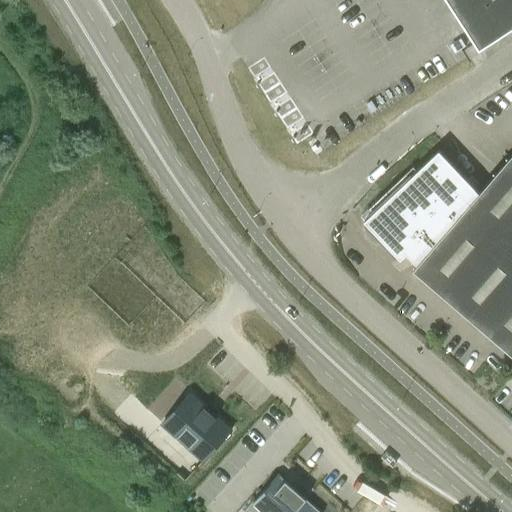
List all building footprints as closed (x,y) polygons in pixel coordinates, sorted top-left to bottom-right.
[(511,27),(511,0),(447,0),(480,49),(511,27)] [(479,53),(473,44),(464,50),(470,59),(479,53)] [(407,253),(410,257),(479,192),(439,150),(364,220),(401,259),(407,253)] [(511,153),(479,192),(511,219),(511,153)] [(511,219),(479,192),(410,257),(417,264),(413,269),(511,354),(511,219)] [(204,460),(233,430),(193,392),(164,422),(204,460)] [(262,511),(321,511),(306,498),(307,497),(287,479),(285,480),(279,474),(253,503),(262,511)]
